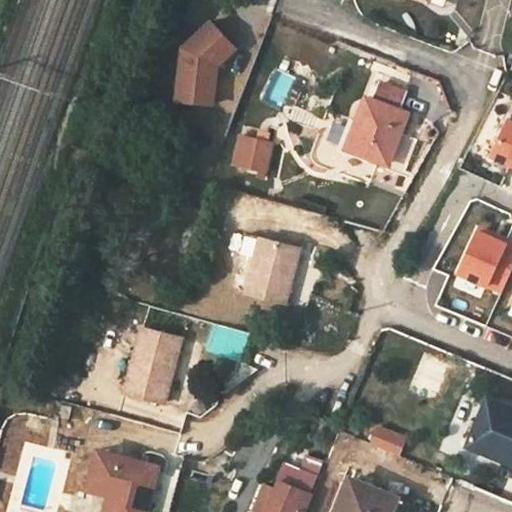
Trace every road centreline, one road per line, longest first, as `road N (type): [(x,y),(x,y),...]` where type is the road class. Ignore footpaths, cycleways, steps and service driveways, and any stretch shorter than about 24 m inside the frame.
road 1 (residential): [(309,7),(461,71),(474,101),(381,279),(378,308)]
road 2 (residential): [(207,427),(286,368),(345,368),(378,308)]
road 3 (residential): [(511,202),(466,182),(394,315)]
road 4 (residential): [(394,315),(511,364)]
